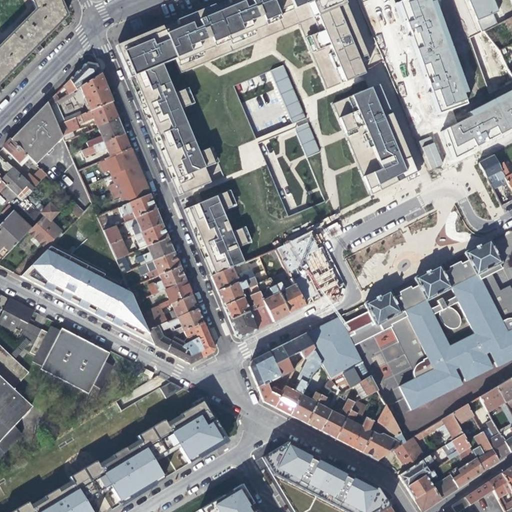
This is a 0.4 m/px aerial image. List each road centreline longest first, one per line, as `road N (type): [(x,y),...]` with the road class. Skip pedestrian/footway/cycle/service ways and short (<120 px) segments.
road 1 (residential): [(511,216),(491,215),(469,175),(447,173),(326,234),(315,251),(330,303),(226,359)]
road 2 (residential): [(89,24),(226,359)]
road 3 (residential): [(189,377),(0,281)]
road 4 (residential): [(138,511),(281,425)]
road 5 (residential): [(405,511),(380,476),(281,425)]
road 6 (residential): [(89,24),(0,115)]
